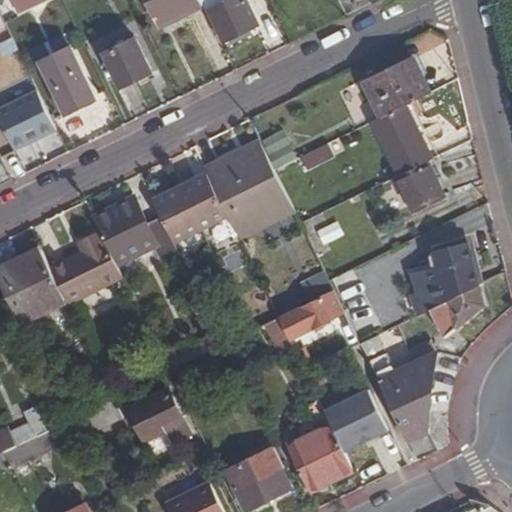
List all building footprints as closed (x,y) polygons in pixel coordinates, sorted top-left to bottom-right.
[(13,0),(19,11),(42,0),(13,0)] [(187,13),(204,4),(202,0),(149,0),(157,16),(182,4),(187,13)] [(246,0),(228,0),(209,10),(225,43),(260,25),(246,0)] [(151,72),(134,39),(104,54),(121,87),(151,72)] [(68,114),(97,99),(72,47),(42,62),(68,114)] [(405,104),(427,93),(410,59),(361,83),(378,118),(405,104)] [(37,89),(0,107),(0,115),(17,149),(57,129),(37,89)] [(432,157),(405,104),(378,118),(373,121),(399,174),(426,161),(432,157)] [(259,142),(238,153),(242,161),(263,150),(259,142)] [(324,145),(298,159),(304,171),(330,158),(324,145)] [(204,170),(239,239),(293,211),(273,171),(263,150),(242,161),(238,153),(204,170)] [(399,174),(391,178),(399,194),(404,191),(415,212),(444,198),(426,161),(399,174)] [(153,202),(161,218),(174,244),(225,218),(204,176),(153,202)] [(95,219),(101,232),(114,256),(150,238),(163,264),(180,255),(174,244),(161,218),(144,226),(132,201),(95,219)] [(345,235),(339,221),(318,231),(325,245),(345,235)] [(67,305),(124,276),(114,256),(101,232),(80,243),(84,251),(49,268),(65,301),(67,305)] [(430,308),(447,300),(447,297),(477,281),(468,246),(436,253),(439,267),(434,268),(432,260),(414,264),(416,273),(409,274),(421,313),(430,308)] [(49,268),(40,250),(1,270),(26,321),(65,301),(49,268)] [(316,299),(337,288),(328,271),(307,282),(316,299)] [(481,304),(476,285),(447,300),(430,308),(445,336),(481,304)] [(334,292),(279,319),(287,335),(307,325),(310,331),(332,319),(331,318),(344,312),(334,292)] [(220,335),(224,343),(276,318),(272,310),(220,335)] [(287,335),(279,319),(265,326),(278,354),(293,346),(287,335)] [(378,335),(360,344),(365,353),(383,344),(378,335)] [(387,354),(369,362),(410,444),(430,435),(439,349),(437,350),(431,338),(410,349),(416,360),(394,370),(387,354)] [(383,344),(365,353),(369,362),(387,354),(383,344)] [(369,388),(325,410),(331,422),(342,443),(346,450),(389,429),(369,388)] [(144,439),(163,430),(161,426),(168,422),(177,440),(191,433),(170,391),(130,411),(144,439)] [(114,397),(58,425),(66,441),(122,414),(114,397)] [(0,453),(3,451),(58,425),(47,401),(38,406),(28,410),(34,422),(13,432),(10,426),(0,431),(0,453)] [(342,443),(331,422),(289,441),(313,490),(330,481),(328,475),(352,463),(346,450),(342,443)] [(9,463),(12,468),(66,441),(58,425),(3,451),(9,463)] [(287,467),(276,445),(228,469),(249,511),(293,489),(283,469),(287,467)] [(3,451),(0,453),(0,467),(9,463),(3,451)] [(169,503),(173,511),(237,511),(222,479),(169,503)]
